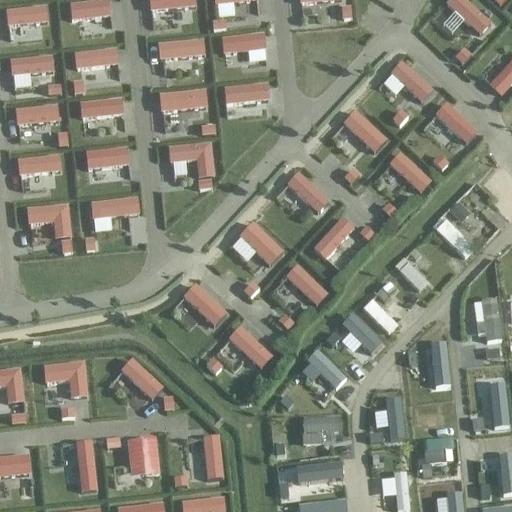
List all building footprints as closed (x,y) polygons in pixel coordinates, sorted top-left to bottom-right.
[(193,0),(170,0),(150,3),(152,20),(196,14),(193,0)] [(257,7),(256,0),(213,0),(215,10),(257,7)] [(340,0),(298,0),(299,9),(341,4),(340,0)] [(480,41),(491,30),(457,0),(447,11),(480,41)] [(508,4),(504,0),(498,0),(493,6),(500,13),(508,4)] [(108,7),(69,11),(70,28),(110,24),(108,7)] [(350,26),(351,13),(341,13),(341,26),(350,26)] [(46,31),(45,15),(7,18),(8,34),(46,31)] [(226,37),(226,27),(212,29),(213,38),(226,37)] [(266,58),(264,41),(221,44),(222,61),(266,58)] [(204,64),(202,46),(158,51),(160,68),(204,64)] [(470,62),(463,55),(455,64),(462,71),(470,62)] [(117,56),(74,60),(75,76),(118,72),(117,56)] [(52,80),(50,63),(10,68),(12,84),(52,80)] [(501,104),(511,91),(511,67),(489,94),(501,104)] [(432,99),(402,70),(391,81),(422,110),(432,99)] [(81,89),(72,90),(73,103),(83,101),(81,89)] [(267,90),(224,95),(226,113),(270,107),(267,90)] [(61,102),(61,91),(47,92),(48,103),(61,102)] [(207,112),(205,95),(159,99),(160,117),(207,112)] [(121,107),(79,111),(81,126),(122,122),(121,107)] [(477,140),(446,109),(435,121),(466,151),(477,140)] [(58,125),(56,110),(14,114),(16,130),(58,125)] [(386,145),(354,116),(342,128),(374,157),(386,145)] [(408,124),(401,117),(391,126),(398,134),(408,124)] [(214,142),(213,133),(201,134),(202,143),(214,142)] [(66,154),(66,140),(57,140),(57,154),(66,154)] [(210,147),(168,152),(170,168),(196,165),(198,183),(214,181),(210,147)] [(127,156),(85,159),(87,177),(129,173),(127,156)] [(420,197),(431,186),(399,157),(388,169),(420,197)] [(448,171),(438,161),(432,167),(442,177),(448,171)] [(59,179),(58,163),(17,167),(19,184),(59,179)] [(358,183),(351,176),(343,185),(350,192),(358,183)] [(328,210),(297,181),(286,192),(317,221),(328,210)] [(136,206),(90,210),(92,227),(137,223),(136,206)] [(54,243),(70,242),(67,209),(26,213),(27,230),(53,227),(54,243)] [(398,220),(387,210),(381,216),(392,226),(398,220)] [(353,233),(341,222),(313,253),(325,264),(353,233)] [(474,251),(445,224),(435,234),(464,262),(474,251)] [(282,256),(252,227),(238,241),(269,270),(282,256)] [(375,244),(364,234),(358,241),(369,250),(375,244)] [(93,245),(84,246),(86,260),(94,259),(93,245)] [(70,261),(70,249),(62,249),(62,261),(70,261)] [(427,287),(408,267),(399,276),(419,296),(427,287)] [(327,299),(296,270),(285,281),(316,310),(327,299)] [(226,318),(195,288),(183,301),(214,330),(226,318)] [(259,297),(252,289),(243,298),(250,305),(259,297)] [(495,302),(480,304),(486,346),(500,344),(495,302)] [(363,313),(386,336),(395,329),(372,305),(363,313)] [(293,331),(284,322),(277,329),(286,338),(293,331)] [(239,331),(228,343),(260,373),(272,361),(239,331)] [(338,342),(330,351),(353,370),(361,362),(338,342)] [(419,358),(406,360),(411,400),(423,399),(419,358)] [(131,363),(120,375),(152,404),(162,392),(131,363)] [(223,375),(214,366),(206,373),(215,382),(223,375)] [(83,367),(43,371),(45,388),(68,385),(70,403),(87,401),(83,367)] [(469,372),(471,388),(505,384),(504,369),(469,372)] [(19,373),(0,375),(0,391),(5,391),(7,409),(23,407),(19,373)] [(298,401),(341,413),(344,399),(301,387),(298,401)] [(404,429),(404,398),(394,398),(394,406),(371,406),(371,418),(395,417),(395,430),(404,429)] [(171,405),(162,405),(163,418),(172,417),(171,405)] [(73,425),(72,415),(59,417),(60,426),(73,425)] [(24,429),(23,420),(9,422),(11,431),(24,429)] [(341,436),(340,421),(302,423),(303,438),(341,436)] [(207,484),(223,482),(218,440),(202,442),(207,484)] [(422,456),(424,456),(425,468),(445,467),(444,453),(453,453),(452,442),(421,444),(422,456)] [(120,456),(119,445),(106,446),(106,457),(120,456)] [(158,482),(154,446),(127,448),(130,485),(158,482)] [(98,499),(92,448),(75,450),(81,501),(98,499)] [(0,484),(29,482),(27,462),(0,464),(0,484)] [(479,479),(508,476),(510,492),(511,492),(511,462),(478,467),(479,479)] [(346,477),(345,465),(304,469),(305,481),(346,477)] [(393,478),(395,511),(408,511),(405,476),(393,478)] [(187,485),(172,486),(173,497),(188,495),(187,485)] [(456,502),(455,489),(423,493),(425,505),(456,502)] [(181,506),(181,511),(223,511),(223,502),(181,506)]
